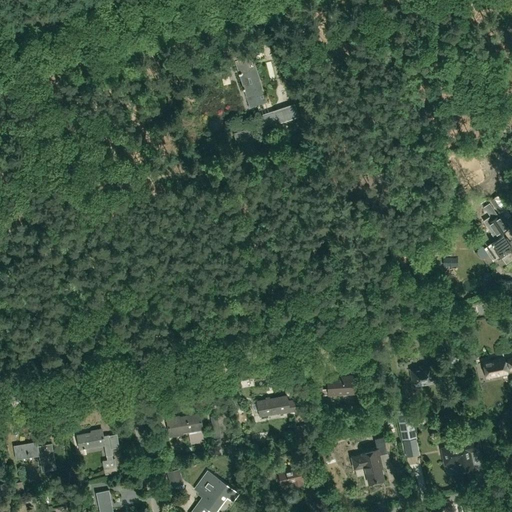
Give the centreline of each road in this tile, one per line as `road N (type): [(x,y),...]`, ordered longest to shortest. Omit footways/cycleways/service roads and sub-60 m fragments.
road 1 (unclassified): [(511,305),(126,376)]
road 2 (track): [(0,50),(168,0)]
road 3 (residential): [(126,376),(157,511)]
road 4 (unclassified): [(126,376),(0,400)]
